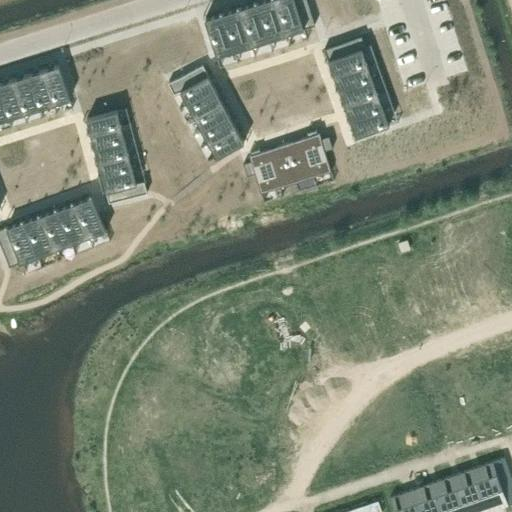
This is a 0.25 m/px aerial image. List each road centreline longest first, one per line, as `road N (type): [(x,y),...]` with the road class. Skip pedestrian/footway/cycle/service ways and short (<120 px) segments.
road 1 (residential): [(275,511),(296,505),(322,436),(369,381),(511,320)]
road 2 (residential): [(0,47),(154,0)]
